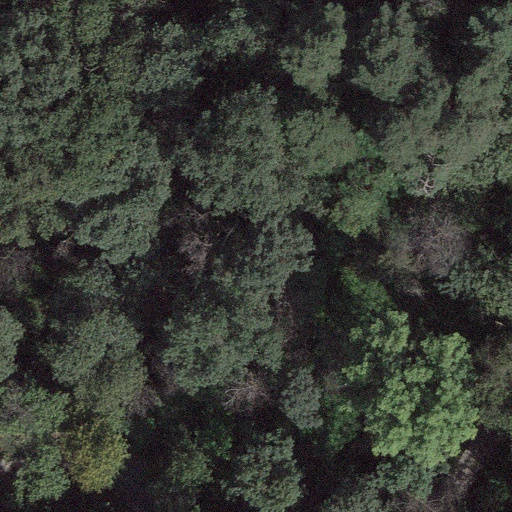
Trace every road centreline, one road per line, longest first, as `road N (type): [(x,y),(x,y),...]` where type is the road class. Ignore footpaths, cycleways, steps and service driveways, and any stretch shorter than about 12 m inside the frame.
road 1 (unclassified): [(380,511),(471,418),(511,352)]
road 2 (unclassified): [(0,452),(93,475),(118,511)]
